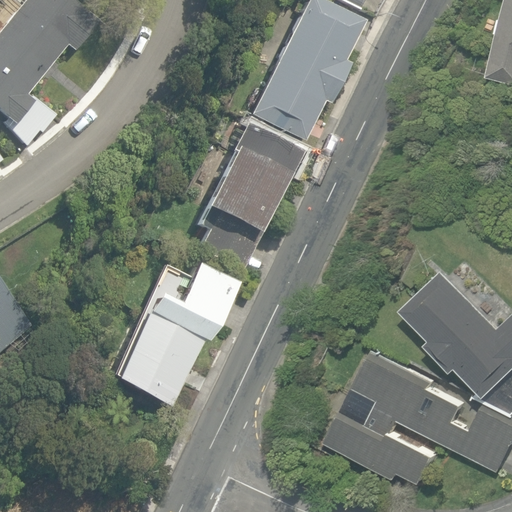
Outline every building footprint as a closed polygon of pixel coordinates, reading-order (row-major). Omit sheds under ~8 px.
[(0,120),(0,121),(22,145),(35,129),(39,132),(53,115),(25,92),(63,45),(70,51),(94,21),(68,0),(21,0),(0,26),(0,120)] [(299,0),(245,115),(300,141),(319,102),(324,104),(342,65),(338,63),(357,22),(309,0),(299,0)] [(333,0),(357,11),(362,0),(333,0)] [(488,76),(511,83),(511,0),(510,0),(505,19),(499,18),(496,32),(500,33),(488,76)] [(194,251),(238,272),(295,152),(237,124),(224,152),(228,154),(194,225),(204,230),(194,251)] [(0,166),(15,157),(0,134),(0,166)] [(105,376),(168,404),(198,339),(205,342),(231,284),(187,264),(181,279),(155,267),(105,376)] [(478,394),(511,410),(511,314),(500,326),(445,269),(405,306),(435,337),(430,342),(456,370),(462,363),(485,387),(478,394)] [(0,348),(28,325),(0,290),(0,348)] [(402,470),(423,480),(437,452),(394,430),(401,418),(501,469),(511,446),(511,415),(487,402),(474,428),(457,420),(465,403),(431,385),(434,379),(374,348),(354,387),(380,400),(368,422),(342,409),(326,440),(399,477),(402,470)]
